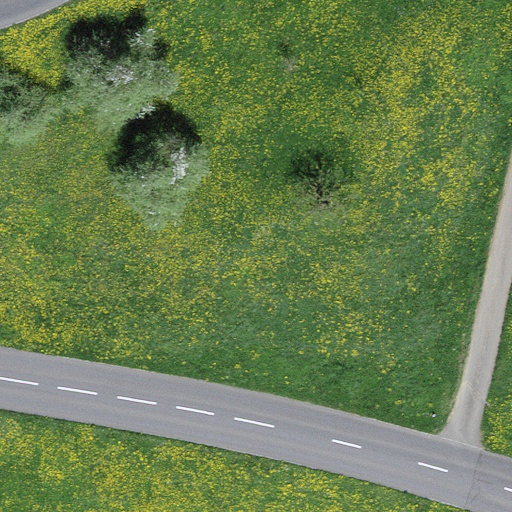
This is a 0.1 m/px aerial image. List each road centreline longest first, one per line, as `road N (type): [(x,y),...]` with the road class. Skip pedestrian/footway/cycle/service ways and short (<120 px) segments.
road 1 (tertiary): [(511,492),(247,420),(0,378)]
road 2 (track): [(511,209),(452,474)]
